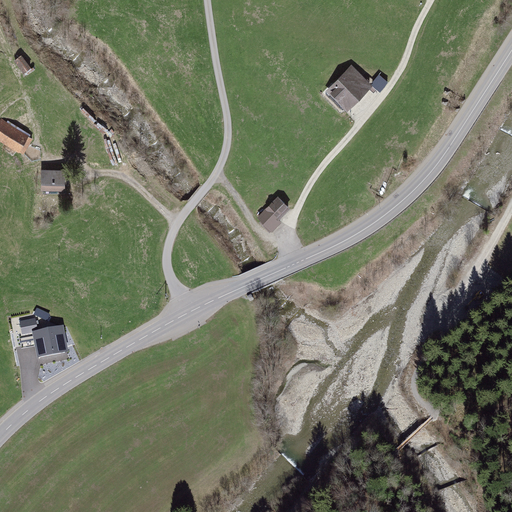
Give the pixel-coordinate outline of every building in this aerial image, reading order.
[(23,55),(16,59),(23,72),(30,68),(23,55)] [(378,84),(354,63),(328,93),(351,114),(378,84)] [(37,135),(4,119),(0,127),(0,138),(28,152),(37,135)] [(72,194),(72,168),(47,168),(47,180),(45,180),(45,194),(72,194)] [(262,215),(274,229),(286,219),(284,216),(294,207),(284,196),(262,215)] [(48,320),(50,314),(37,309),(35,315),(48,320)] [(21,333),(38,332),(37,318),(20,319),(21,333)] [(44,364),(80,357),(79,351),(88,349),(85,333),(59,337),(57,329),(38,333),(44,364)] [(29,356),(20,358),(22,369),(32,367),(29,356)]
